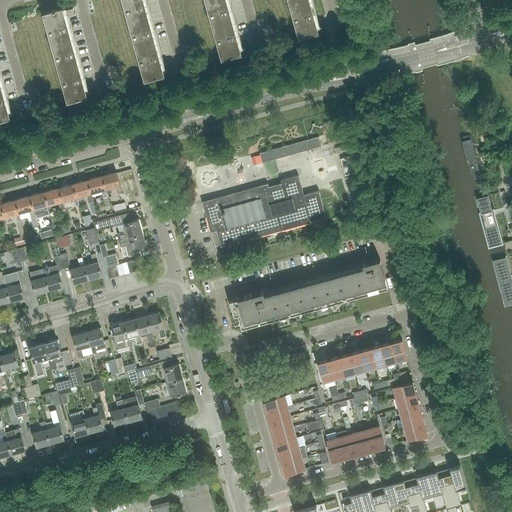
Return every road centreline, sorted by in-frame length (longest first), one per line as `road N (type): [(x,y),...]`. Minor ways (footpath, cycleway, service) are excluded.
road 1 (residential): [(243,359),(407,313),(442,441),(279,487)]
road 2 (residential): [(195,424),(0,478)]
road 3 (residential): [(0,329),(176,280)]
road 4 (residential): [(176,280),(136,134)]
road 5 (tertiary): [(0,171),(136,134)]
road 6 (residential): [(243,359),(279,487)]
